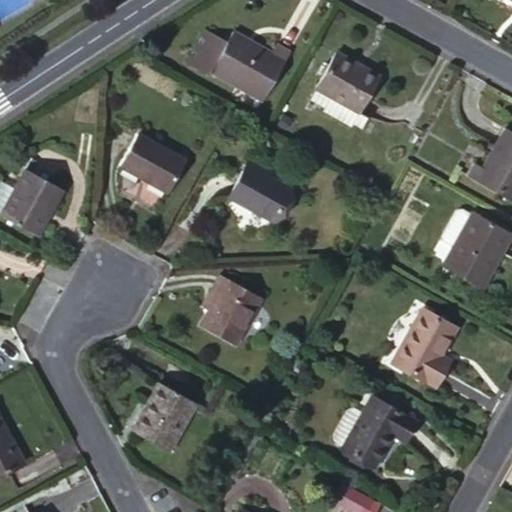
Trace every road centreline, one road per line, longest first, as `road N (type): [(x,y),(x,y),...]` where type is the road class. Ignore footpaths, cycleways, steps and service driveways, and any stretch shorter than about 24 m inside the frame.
road 1 (residential): [(136,511),(52,356),(72,318),(108,284)]
road 2 (residential): [(0,101),(154,0)]
road 3 (residential): [(511,72),(384,0)]
